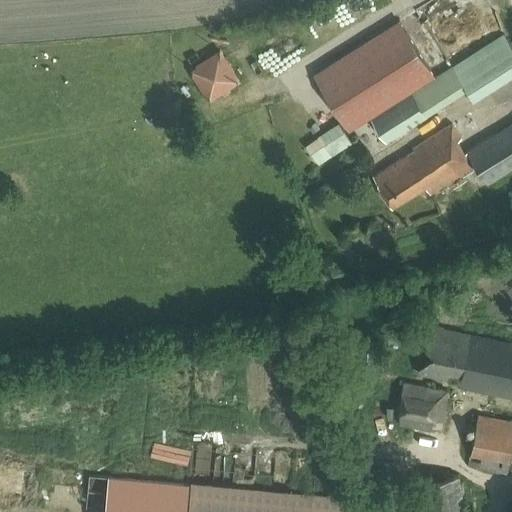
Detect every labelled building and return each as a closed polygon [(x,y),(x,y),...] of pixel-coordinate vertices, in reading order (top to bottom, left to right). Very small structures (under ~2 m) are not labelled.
[(404,16),(421,12),(417,0),(412,0),(401,3),(404,16)] [(435,77),(399,20),(314,74),(349,129),(369,117),(385,142),(467,90),(472,98),(511,72),(511,48),(503,34),(435,77)] [(224,47),(192,67),(213,101),(245,81),(224,47)] [(470,144),(486,135),(477,120),(462,129),(470,144)] [(392,206),(426,185),(429,191),(476,162),(487,181),(511,166),(511,121),(468,149),(452,124),(405,153),(406,155),(373,175),(392,206)] [(318,136),(330,156),(352,142),(339,122),(318,136)] [(369,339),(386,352),(398,336),(381,323),(369,339)] [(427,326),(418,373),(448,379),(450,372),(463,375),(478,377),(485,338),(443,330),(443,329),(427,326)] [(448,389),(403,381),(399,424),(432,430),(433,420),(445,421),(448,389)] [(507,473),(511,445),(511,421),(479,414),(469,466),(507,473)] [(206,439),(206,451),(221,450),(220,439),(206,439)] [(178,511),(382,511),(384,505),(188,467),(178,511)] [(421,511),(465,511),(459,475),(417,482),(421,511)]
